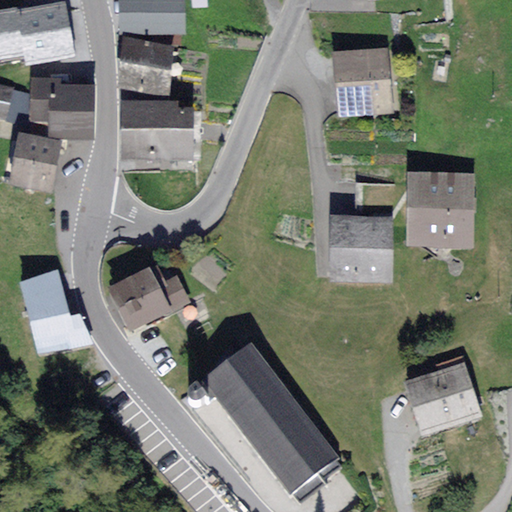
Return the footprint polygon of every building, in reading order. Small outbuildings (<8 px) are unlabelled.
[(185,0),(123,0),(127,39),(190,32),(185,0)] [(190,0),(191,10),(207,9),(206,0),(190,0)] [(70,8),(25,14),(33,71),(78,65),(70,8)] [(183,54),(130,46),(123,93),(175,101),(183,54)] [(388,49),(330,57),(337,119),(392,114),(388,49)] [(95,84),(36,83),(35,124),(56,124),(56,140),(94,141),(95,84)] [(15,90),(0,86),(0,122),(11,125),(15,90)] [(165,107),(128,109),(130,167),(166,166),(165,107)] [(199,110),(165,107),(166,166),(200,165),(199,110)] [(59,200),(68,145),(25,138),(16,193),(48,198),(59,200)] [(479,177),(411,174),(408,253),(476,255),(479,177)] [(395,215),(335,216),(335,288),(396,288),(395,215)] [(147,272),(101,294),(123,340),(187,310),(173,279),(154,288),(147,272)] [(47,280),(6,294),(6,335),(18,363),(79,353),(60,326),(47,328),(47,280)] [(339,458),(251,343),(190,390),(188,393),(187,396),(188,400),(190,402),(192,404),(195,404),(199,404),(201,403),(204,400),(207,403),(214,397),(289,495),(339,458)] [(464,361),(403,382),(422,438),(483,417),(464,361)]
